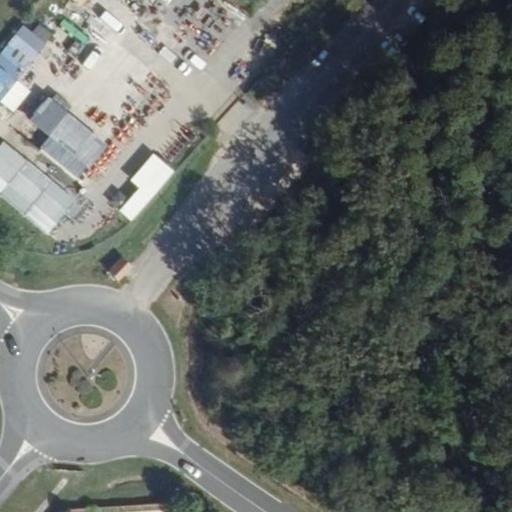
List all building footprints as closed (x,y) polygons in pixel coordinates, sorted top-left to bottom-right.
[(245,16),(224,0),(180,0),(156,31),(204,69),(245,16)] [(21,27),(0,52),(0,72),(10,80),(40,43),(21,27)] [(0,92),(10,80),(0,72),(0,92)] [(84,169),(103,146),(45,100),(26,123),(45,138),(82,167),(84,169)] [(73,177),(82,167),(45,138),(37,148),(73,177)] [(0,197),(45,234),(72,200),(0,142),(0,197)] [(116,211),(126,220),(170,172),(151,155),(127,181),(136,188),(116,211)]
